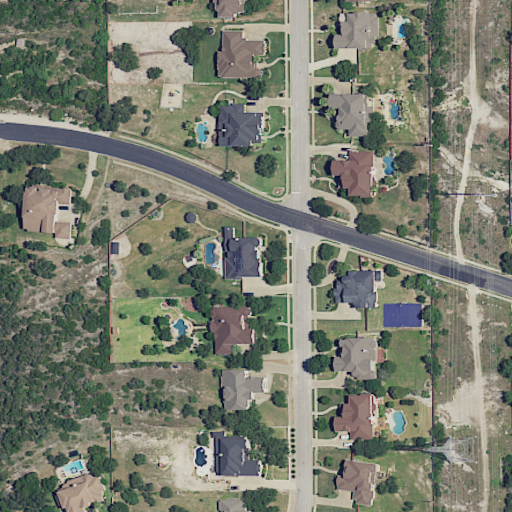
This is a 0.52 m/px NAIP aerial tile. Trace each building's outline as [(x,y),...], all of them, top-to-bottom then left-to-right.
[(216,0),(216,17),(236,16),(236,12),(246,12),(245,0),(216,0)] [(336,48),(373,48),(373,36),(377,36),(377,12),(348,12),(348,19),(342,19),(342,35),(336,35),(336,48)] [(223,30),(223,50),(219,50),(219,77),(258,77),(258,65),(255,65),(255,55),(265,55),(265,39),(243,39),(243,30),(223,30)] [(331,93),(331,108),(339,108),(339,129),(349,129),(349,136),(370,136),(371,105),(367,105),(367,93),(331,93)] [(220,145),(262,145),(263,113),(245,113),(245,104),(221,104),(220,145)] [(334,160),(334,175),(340,175),(340,187),(351,187),(351,196),(373,196),(373,150),(349,150),(349,160),(334,160)] [(27,187),(24,230),(54,232),(54,238),(69,239),(70,222),(57,221),(58,203),(70,203),(71,189),(27,187)] [(226,278),(261,277),(261,246),(262,246),(262,236),(235,237),(234,227),(225,227),(226,278)] [(381,270),(349,270),(349,278),(335,278),(336,302),(356,302),(356,308),(376,307),(376,280),(381,280),(381,270)] [(213,353),(233,353),(233,344),(255,344),(255,327),(249,327),(249,306),(213,306),(213,353)] [(336,371),(355,371),(354,379),(375,379),(376,338),(342,337),(342,356),(336,356),(336,371)] [(247,369),(222,369),(222,409),(250,409),(250,400),(255,400),(255,392),(266,392),(266,376),(247,376),(247,369)] [(336,431),(350,431),(350,439),(375,439),(375,394),(351,395),(351,403),(339,404),(340,416),(336,416),(336,431)] [(217,475),(261,475),(261,460),(249,460),(249,438),(217,438),(217,475)] [(355,491),(354,503),(373,505),(378,462),(346,459),(345,476),(337,475),(336,489),(355,491)] [(66,511),(85,511),(84,507),(97,503),(93,490),(104,487),(99,471),(65,482),(67,487),(60,489),(66,511)] [(252,511),(253,511),(245,511),(245,499),(221,499),(220,511),(252,511)]
